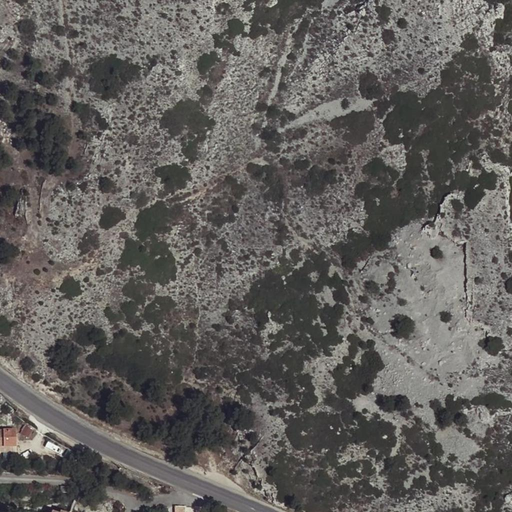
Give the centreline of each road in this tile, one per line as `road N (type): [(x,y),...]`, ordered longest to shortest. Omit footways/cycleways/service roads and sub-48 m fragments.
road 1 (primary): [(0,377),(100,444),(197,486)]
road 2 (residential): [(0,476),(82,482),(141,502)]
